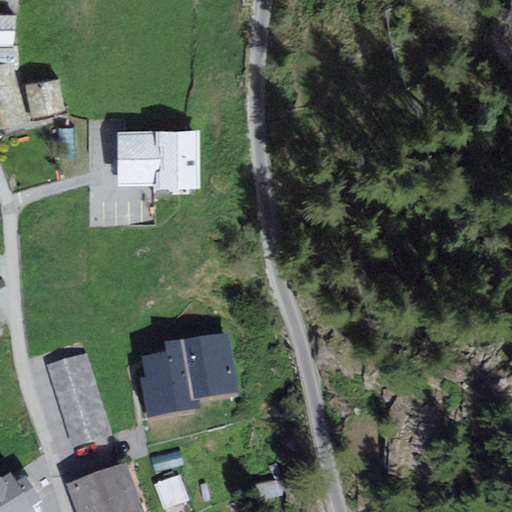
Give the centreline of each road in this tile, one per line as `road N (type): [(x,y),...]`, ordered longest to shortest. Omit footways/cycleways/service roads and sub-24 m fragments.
road 1 (track): [(265,0),(257,120),(272,232),(340,511)]
road 2 (residential): [(67,511),(17,335),(11,213)]
